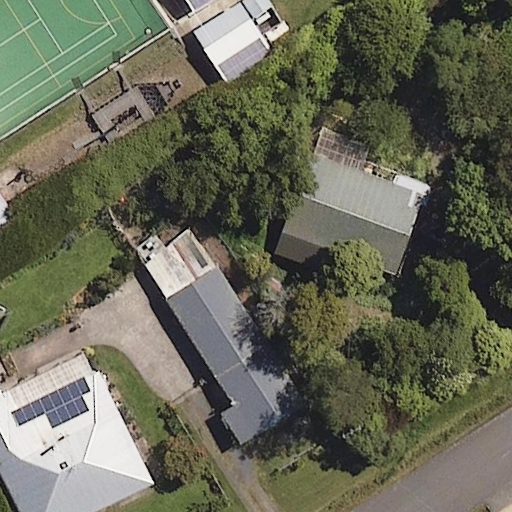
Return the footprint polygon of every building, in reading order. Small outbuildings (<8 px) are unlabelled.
[(187,0),(193,9),(208,0),(187,0)] [(271,0),(230,0),(191,24),(225,80),(273,51),(251,16),(273,3),(271,0)] [(157,120),(136,86),(90,115),(111,149),(157,120)] [(385,290),(429,169),(319,130),(276,250),(385,290)] [(0,228),(15,220),(0,194),(0,228)] [(221,264),(197,226),(143,260),(233,400),(219,408),(239,439),(306,396),(221,264)] [(78,511),(151,476),(87,346),(0,388),(0,467),(22,511),(78,511)]
